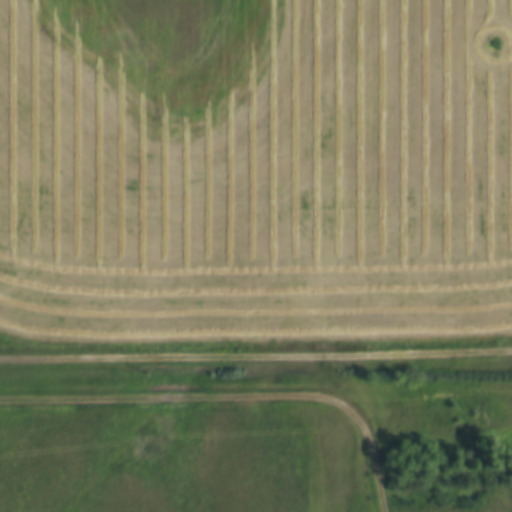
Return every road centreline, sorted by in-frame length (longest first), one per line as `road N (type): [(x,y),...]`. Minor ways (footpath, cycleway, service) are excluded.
road 1 (track): [(0,357),(410,358),(511,349)]
road 2 (track): [(0,402),(341,403),(355,410),(368,438),(383,511)]
